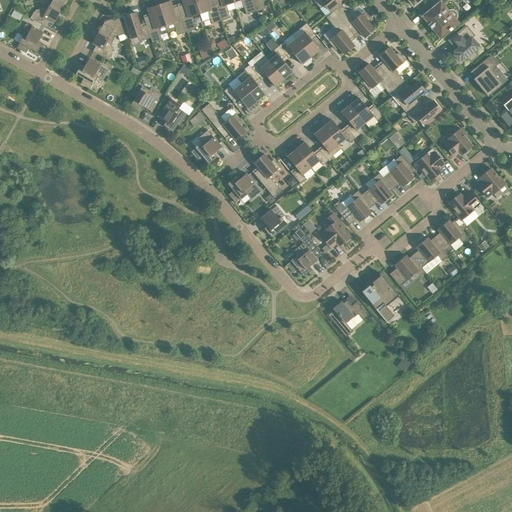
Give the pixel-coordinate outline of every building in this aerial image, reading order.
[(43,9),(36,10),(35,12),(34,12),(30,19),(46,28),(49,22),(53,24),(66,0),(50,0),(53,1),(47,11),(43,9)] [(200,15),(194,0),(182,0),(184,5),(178,7),(187,33),(196,30),(192,17),(200,15)] [(213,0),(194,0),(200,15),(208,12),(212,25),(221,21),(213,0)] [(234,4),(232,0),(213,0),(221,21),(230,18),(226,6),(234,4)] [(251,0),(232,0),(234,4),(242,1),(246,15),(256,12),(251,0)] [(251,0),(256,12),(265,9),(262,0),(251,0)] [(331,9),(339,2),(339,3),(342,0),(313,0),(318,6),(322,3),(329,11),(331,9)] [(178,7),(173,9),(170,1),(159,5),(166,26),(174,24),(178,36),(187,33),(178,7)] [(354,20),(351,16),(339,3),(339,2),(331,9),(354,37),(359,32),(365,39),(375,31),(368,23),(372,20),(365,12),(354,20)] [(457,24),(440,3),(423,17),(429,23),(428,24),(432,30),(433,29),(440,38),(449,31),(450,31),(452,30),(451,29),(457,24)] [(158,29),(166,26),(159,5),(148,9),(150,16),(144,18),(146,26),(151,39),(153,44),(162,41),(158,29)] [(349,41),(354,37),(331,9),(329,11),(324,15),(339,32),(328,42),(335,50),(338,48),(345,56),(355,47),(349,41)] [(14,10),(11,16),(20,21),(23,15),(14,10)] [(124,17),(127,26),(131,39),(138,37),(140,42),(151,39),(146,26),(141,28),(136,13),(124,17)] [(109,61),(112,54),(113,52),(111,45),(107,43),(112,33),(117,37),(126,34),(121,19),(113,21),(112,20),(105,22),(93,44),(96,46),(94,51),(93,51),(93,52),(109,61)] [(269,33),(274,28),(270,23),(264,28),(269,33)] [(44,33),(26,24),(16,41),(19,43),(20,44),(17,49),(26,54),(29,49),(37,53),(42,44),(38,41),(39,39),(40,40),(44,33)] [(296,40),(311,58),(319,51),(309,38),(315,34),(307,24),(301,29),(304,33),(296,40)] [(474,36),(466,27),(450,40),(455,46),(458,49),(454,52),(455,54),(453,56),(458,62),(460,60),(462,62),(467,58),(470,62),(478,56),(474,52),(479,47),(472,38),(474,36)] [(271,50),(277,45),(271,38),(265,44),(271,50)] [(224,39),(217,44),(221,51),(229,46),(224,39)] [(292,53),(302,65),(311,58),(296,40),(288,47),(284,43),(279,47),(287,57),(292,53)] [(199,51),(202,59),(213,55),(210,47),(199,51)] [(269,62),(284,80),(292,73),(282,60),(287,57),(279,47),(274,51),(277,55),(269,62)] [(235,54),(231,48),(225,52),(229,58),(235,54)] [(410,88),(395,70),(406,62),(399,53),(396,56),(389,48),(379,56),(384,63),(379,67),(402,95),(410,88)] [(191,62),(189,56),(182,58),(183,64),(191,62)] [(496,67),(489,57),(470,73),(475,79),(473,80),(488,97),(503,85),(491,71),(496,67)] [(94,85),(98,78),(102,80),(108,69),(89,59),(84,67),(81,65),(76,75),(84,79),(81,85),(90,90),(93,85),(94,85)] [(148,67),(146,60),(137,63),(140,69),(148,67)] [(264,75),(275,87),(284,80),(269,62),(260,69),(257,65),(252,69),(260,79),(264,75)] [(369,92),(380,82),(395,101),(399,97),(402,95),(379,67),(374,71),(369,64),(359,73),(365,81),(362,83),(369,92)] [(184,65),(180,72),(188,77),(192,69),(184,65)] [(139,77),(142,72),(138,70),(133,67),(130,72),(139,77)] [(265,95),(255,83),(260,79),(252,69),(247,73),(250,78),(242,84),(257,102),(265,95)] [(212,77),(208,80),(213,86),(217,82),(212,77)] [(417,82),(410,88),(402,95),(399,97),(406,105),(402,109),(407,115),(417,106),(413,101),(425,91),(417,82)] [(224,92),(232,102),(237,97),(248,110),(257,102),(242,84),(233,91),(230,87),(224,92)] [(143,107),(151,112),(162,95),(151,88),(142,87),(142,88),(140,87),(134,96),(136,97),(132,105),(141,110),(143,107)] [(181,106),(171,99),(158,117),(166,123),(164,126),(172,132),(178,125),(179,126),(186,117),(184,116),(186,114),(179,109),(181,106)] [(359,99),(357,100),(350,106),(365,124),(373,117),(377,121),(382,116),(374,107),(369,111),(359,99)] [(421,111),(417,106),(407,115),(414,124),(418,120),(425,129),(436,120),(433,117),(441,111),(433,101),(421,111)] [(225,123),(209,104),(202,111),(225,139),(230,135),(236,141),(246,133),(239,125),(242,122),(236,114),(225,123)] [(352,126),(347,129),(355,139),(360,135),(356,131),(365,124),(350,106),(341,113),(352,126)] [(511,107),(500,117),(509,127),(511,124),(511,107)] [(195,128),(201,122),(196,116),(190,121),(195,128)] [(332,121),(323,128),(338,146),(346,139),(350,143),(355,139),(347,129),(342,133),(332,121)] [(324,148),(320,152),(328,161),(333,157),(341,150),(338,146),(323,128),(314,135),(324,148)] [(467,136),(461,129),(443,144),(454,157),(459,154),(461,156),(464,153),(465,154),(471,150),(470,149),(473,146),(465,138),(467,136)] [(214,154),(222,148),(208,131),(198,138),(202,143),(195,148),(196,149),(191,153),(198,161),(203,157),(208,164),(217,157),(214,154)] [(393,146),(387,139),(380,145),(385,152),(393,146)] [(401,140),(395,145),(398,149),(404,143),(401,140)] [(305,143),(296,150),(311,168),(319,161),(323,166),(328,161),(320,152),(315,156),(305,143)] [(399,151),(402,155),(407,151),(404,147),(399,151)] [(306,179),(302,175),(311,168),(296,150),(287,158),(297,170),(292,175),(300,184),(306,179)] [(361,150),(357,154),(361,159),(366,155),(361,150)] [(427,154),(417,162),(425,171),(423,172),(430,181),(442,172),(439,169),(445,165),(434,152),(429,156),(427,154)] [(259,170),(254,174),(276,201),(284,194),(271,180),(282,170),(274,160),(271,163),(264,155),(254,163),(259,170)] [(395,161),(398,165),(383,178),(393,190),(399,185),(402,188),(405,185),(406,186),(412,181),(411,180),(414,178),(411,175),(414,172),(401,156),(395,161)] [(499,190),(506,184),(500,177),(498,178),(491,169),(488,171),(487,170),(482,175),(485,178),(477,185),(487,198),(493,194),(496,198),(502,194),(499,190)] [(261,192),(247,175),(246,174),(239,180),(236,177),(228,184),(233,191),(229,195),(235,203),(240,200),(241,200),(247,195),(251,200),(261,192)] [(392,196),(390,192),(393,190),(383,178),(380,174),(373,179),(377,183),(361,195),(371,208),(378,202),(380,205),(392,196)] [(371,213),(368,210),(371,208),(361,195),(358,191),(352,197),(355,201),(345,209),(339,201),(333,206),(340,213),(342,217),(345,220),(349,225),(356,220),(359,223),(362,220),(363,221),(369,217),(368,216),(371,213)] [(473,210),(480,205),(469,191),(459,199),(457,197),(449,204),(456,213),(455,214),(461,221),(474,211),(473,210)] [(275,200),(270,194),(265,198),(270,204),(275,200)] [(308,205),(302,210),(306,214),(312,210),(308,205)] [(495,205),(490,209),(495,215),(500,211),(495,205)] [(267,226),(264,229),(271,237),(278,232),(279,233),(288,226),(286,225),(287,224),(282,218),(284,216),(277,206),(261,219),(267,226)] [(326,231),(320,236),(331,249),(336,245),(338,247),(342,244),(343,245),(348,241),(348,240),(350,237),(343,228),(344,227),(339,221),(340,221),(334,213),(326,219),(331,226),(326,230),(326,231)] [(308,233),(315,230),(310,220),(304,223),(308,233)] [(438,230),(440,233),(433,239),(443,251),(458,238),(462,242),(463,241),(468,238),(468,237),(455,221),(452,224),(449,221),(446,223),(445,222),(440,227),(441,228),(438,230)] [(293,274),(298,270),(304,277),(312,270),(310,267),(314,263),(317,261),(310,251),(307,249),(314,244),(298,225),(291,230),(294,234),(296,232),(301,239),(299,240),(303,244),(294,251),(297,256),(291,261),(291,262),(287,265),(293,274)] [(419,251),(411,257),(422,269),(425,273),(426,274),(448,257),(443,251),(433,239),(430,242),(427,238),(416,248),(419,251)] [(484,241),(478,246),(482,252),(489,247),(484,241)] [(397,269),(390,275),(400,286),(415,274),(419,278),(425,273),(422,269),(411,257),(408,259),(406,256),(403,258),(402,257),(397,262),(398,263),(395,265),(397,269)] [(454,266),(449,270),(454,276),(459,272),(454,266)] [(387,323),(394,317),(386,307),(399,296),(382,275),(372,284),(373,285),(371,287),(369,286),(361,292),(387,323)] [(432,283),(427,287),(433,294),(438,290),(432,283)] [(357,302),(356,302),(352,306),(347,301),(343,304),(341,302),(333,309),(334,310),(328,316),(346,337),(353,332),(346,323),(353,317),(354,318),(358,315),(363,321),(369,316),(357,302)] [(404,372),(411,363),(404,359),(398,367),(404,372)]
